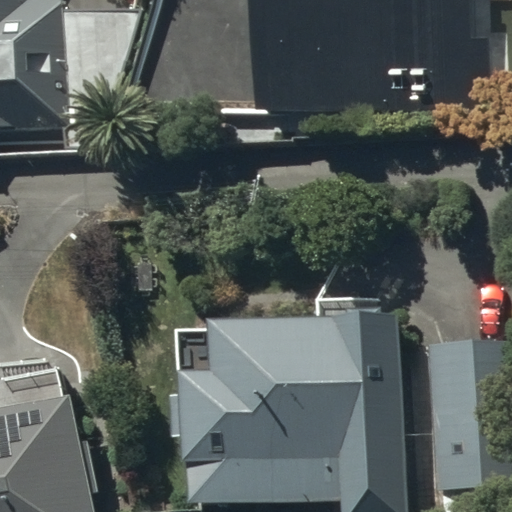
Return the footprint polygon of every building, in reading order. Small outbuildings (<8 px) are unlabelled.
[(0,0),(0,128),(78,127),(78,123),(108,122),(145,14),(145,11),(68,12),(68,2),(30,3),(29,0),(0,0)] [(266,0),(267,110),(478,110),(478,31),(484,31),(484,0),(266,0)] [(225,328),(188,329),(188,336),(182,336),(182,341),(174,342),(175,382),(178,382),(179,398),(187,398),(188,438),(199,437),(203,504),(351,501),(350,511),(414,511),(408,314),(391,314),(391,307),(382,307),(382,297),(322,299),(323,320),(224,320),(225,328)] [(511,342),(438,345),(442,490),(511,487),(511,342)] [(48,358),(0,365),(0,511),(108,511),(98,441),(93,442),(85,395),(73,397),(68,366),(49,369),(48,358)]
